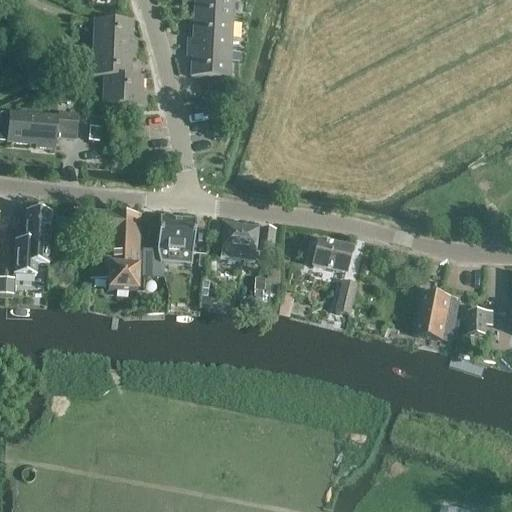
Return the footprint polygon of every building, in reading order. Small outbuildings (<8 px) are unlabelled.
[(194,23),(234,25),(235,0),(190,0),(190,5),(195,5),(194,23)] [(92,50),(136,52),(136,43),(132,43),(133,24),(93,22),(92,50)] [(232,53),(234,25),(194,23),(194,41),(188,41),(188,50),(232,53)] [(135,61),(136,52),(92,50),(91,78),(142,80),(142,79),(130,79),(131,61),(135,61)] [(232,53),(188,50),(188,59),(192,60),(191,79),(231,81),(232,53)] [(142,80),(91,78),(91,79),(103,79),(102,107),(145,109),(146,99),(141,99),(142,80)] [(76,137),(78,116),(58,114),(57,119),(9,115),(6,145),(35,148),(35,150),(55,152),(56,136),(76,137)] [(89,129),(89,142),(103,143),(104,130),(89,129)] [(15,243),(14,276),(36,278),(37,267),(48,267),(51,215),(26,213),(24,243),(15,243)] [(91,252),(139,255),(140,219),(112,216),(74,213),(72,235),(92,237),(91,252)] [(195,224),(160,221),(157,254),(192,257),(195,224)] [(272,256),(275,232),(224,227),(220,261),(255,265),(256,254),(272,256)] [(346,276),(351,251),(318,244),(312,269),(346,276)] [(91,252),(90,282),(108,283),(107,294),(118,294),(137,295),(138,276),(139,255),(91,252)] [(142,252),(141,280),(164,280),(156,253),(142,252)] [(206,255),(199,255),(198,269),(205,270),(206,255)] [(279,296),(281,272),(268,271),(266,294),(279,296)] [(0,280),(0,296),(13,297),(14,281),(0,280)] [(255,281),(255,292),(263,293),(265,293),(265,281),(255,281)] [(349,317),(356,287),(343,284),(336,314),(349,317)] [(263,309),(263,293),(255,292),(255,309),(263,309)] [(284,294),(280,316),(290,318),(296,296),(284,294)] [(424,296),(416,340),(448,346),(456,302),(424,296)] [(201,298),(200,309),(210,310),(211,299),(201,298)] [(488,314),(470,314),(470,338),(488,338),(488,314)]
